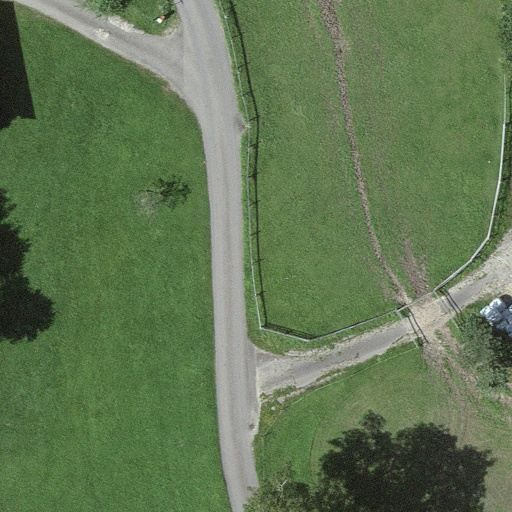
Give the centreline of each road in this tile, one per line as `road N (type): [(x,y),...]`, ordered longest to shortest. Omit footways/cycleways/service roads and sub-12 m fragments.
road 1 (unclassified): [(192,0),(226,173),(235,395),(252,511)]
road 2 (track): [(0,7),(97,32),(214,82)]
